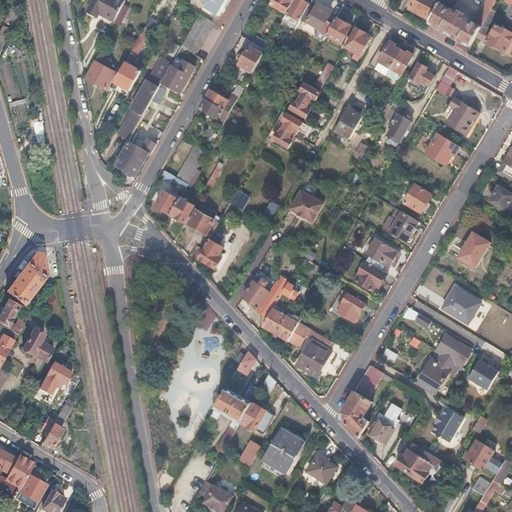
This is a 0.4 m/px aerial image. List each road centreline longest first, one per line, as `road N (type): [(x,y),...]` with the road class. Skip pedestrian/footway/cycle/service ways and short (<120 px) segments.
road 1 (residential): [(326,419),(511,106)]
road 2 (residential): [(109,258),(155,511)]
road 3 (residential): [(131,205),(250,0)]
road 4 (residential): [(326,419),(178,260)]
road 5 (unknown): [(391,18),(313,159)]
road 6 (residential): [(60,0),(89,156)]
road 7 (residential): [(503,84),(374,9)]
road 8 (residential): [(0,431),(92,487),(101,511)]
road 9 (residential): [(412,511),(326,419)]
